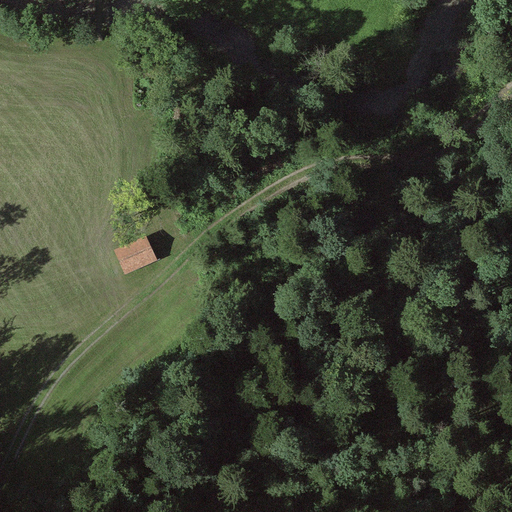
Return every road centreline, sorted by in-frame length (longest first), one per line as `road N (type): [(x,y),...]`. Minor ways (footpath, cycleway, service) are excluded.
road 1 (track): [(183,257),(272,187),(354,154),(427,139),(511,92)]
road 2 (track): [(183,257),(64,369),(0,476)]
